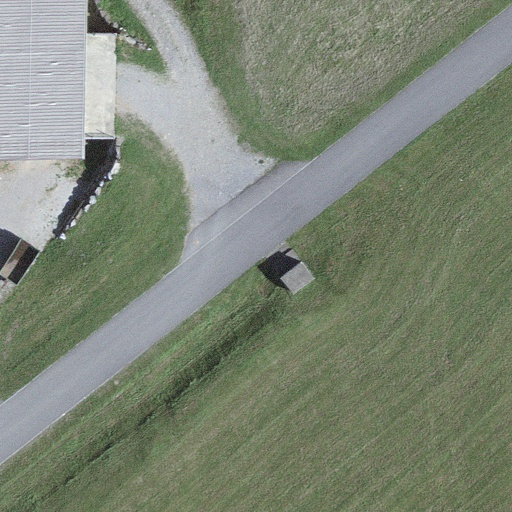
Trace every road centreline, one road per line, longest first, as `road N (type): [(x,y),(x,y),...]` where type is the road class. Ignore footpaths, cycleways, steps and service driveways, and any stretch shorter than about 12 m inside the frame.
road 1 (unclassified): [(0,436),(511,28)]
road 2 (track): [(155,0),(288,202)]
